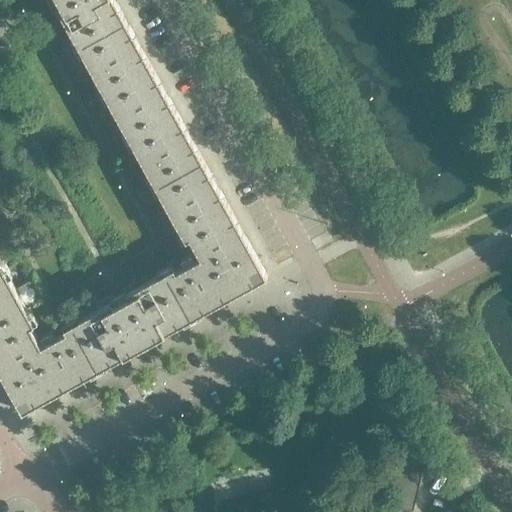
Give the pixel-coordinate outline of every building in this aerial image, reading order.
[(115,0),(54,0),(57,5),(52,8),(65,31),(70,28),(79,45),(126,19),(115,0)] [(152,66),(142,47),(126,19),(79,45),(105,92),(152,66)] [(178,112),(167,93),(152,66),(105,92),(131,138),(178,112)] [(203,158),(193,139),(178,112),(131,138),(156,185),(203,158)] [(229,205),(219,186),(203,158),(156,185),(178,224),(182,222),(186,229),(229,205)] [(268,275),(244,233),(229,205),(186,229),(195,245),(210,237),(240,291),(268,275)] [(240,291),(210,237),(195,245),(201,256),(168,274),(192,317),(240,291)] [(27,307),(16,286),(6,268),(0,271),(0,331),(27,317),(23,309),(27,307)] [(99,369),(192,317),(168,274),(161,279),(159,274),(149,280),(146,274),(123,287),(126,292),(113,299),(110,294),(87,307),(90,312),(81,317),(83,322),(75,326),(99,369)] [(51,395),(21,341),(36,333),(27,317),(0,331),(0,369),(23,411),(51,395)] [(99,369),(75,326),(42,344),(36,333),(21,341),(51,395),(99,369)] [(413,510),(422,469),(424,462),(400,457),(389,504),(413,510)]
